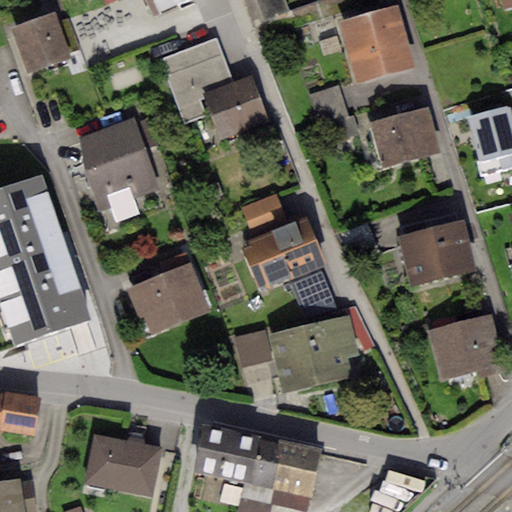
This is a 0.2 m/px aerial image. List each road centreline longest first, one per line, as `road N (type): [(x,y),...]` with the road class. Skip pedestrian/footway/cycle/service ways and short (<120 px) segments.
road 1 (residential): [(429,454),(326,232),(232,0)]
road 2 (residential): [(0,381),(127,392),(429,454)]
